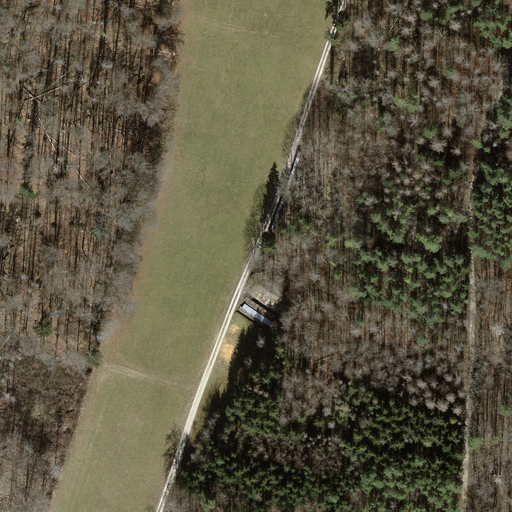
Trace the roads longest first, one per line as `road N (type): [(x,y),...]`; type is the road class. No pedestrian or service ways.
road 1 (track): [(353,0),(214,366),(168,511)]
road 2 (track): [(468,511),(473,190),(511,67)]
